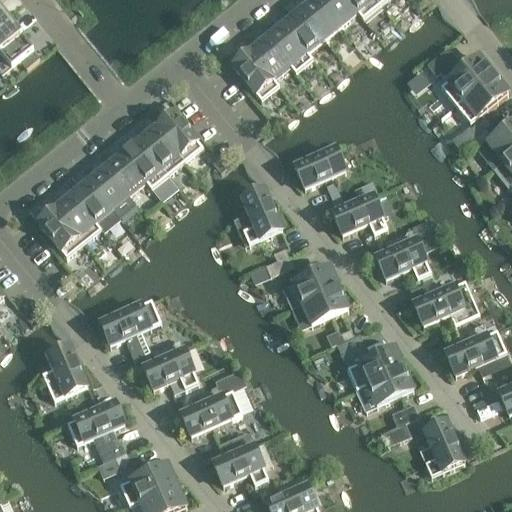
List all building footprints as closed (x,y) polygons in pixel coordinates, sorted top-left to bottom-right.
[(319,2),(316,0),(302,0),(310,10),(302,16),(325,45),(342,31),(319,2)] [(321,0),(319,2),(342,31),(358,18),(363,24),(364,24),(344,0),(321,0)] [(344,0),(364,24),(381,10),(372,0),(344,0)] [(372,0),(381,10),(393,0),(372,0)] [(325,45),(302,16),(293,4),(284,12),(293,23),(285,30),(308,59),(325,45)] [(313,65),(308,59),(285,30),(276,18),(267,25),(276,37),(268,43),(296,78),(313,65)] [(34,56),(6,21),(0,26),(0,77),(3,81),(21,66),(27,74),(40,63),(34,56)] [(296,78),(268,43),(259,32),(250,39),(260,50),(251,57),(275,86),(291,72),(296,79),(296,78)] [(275,86),(251,57),(242,45),(233,53),(242,64),(234,71),(262,106),(280,92),(275,86)] [(448,87),(441,92),(456,111),(493,81),(479,62),(464,74),(448,54),(428,70),(437,82),(441,78),(448,87)] [(456,111),(471,129),(508,99),(493,81),(456,111)] [(166,126),(158,132),(186,167),(204,153),(166,107),(157,114),(166,126)] [(140,128),(149,139),(141,146),(169,181),(186,167),(158,132),(148,121),(140,128)] [(470,134),(476,142),(486,134),(492,129),(486,121),(470,134)] [(511,160),(511,130),(479,157),(494,175),(511,160)] [(124,159),(147,188),(147,189),(152,195),(169,181),(141,146),(132,134),(123,141),(132,153),(124,159)] [(481,148),(491,140),(486,134),(476,142),(481,148)] [(115,148),(106,155),(115,166),(107,173),(130,202),(147,189),(147,188),(124,159),(115,148)] [(212,154),(206,159),(214,168),(219,163),(212,154)] [(305,195),(346,177),(336,155),(295,173),(305,195)] [(511,160),(494,175),(511,197),(511,160)] [(98,180),(90,187),(114,215),(130,202),(107,173),(98,161),(89,169),(98,180)] [(81,175),(72,182),(82,194),(74,200),(97,229),(114,215),(90,187),(81,175)] [(373,186),(355,195),(357,200),(360,207),(373,201),(379,199),(373,186)] [(335,188),(327,191),(335,211),(344,208),(343,206),(335,188)] [(65,207),(57,214),(85,249),(102,235),(97,229),(74,200),(64,189),(56,196),(65,207)] [(243,205),(255,232),(244,237),(250,251),(283,236),(265,196),(243,205)] [(344,208),(346,213),(360,207),(357,200),(343,206),(344,208)] [(333,219),(343,242),(370,230),(375,241),(388,235),(373,201),(360,207),(346,213),(333,219)] [(47,202),(38,210),(48,221),(39,228),(67,263),(85,249),(57,214),(47,202)] [(373,239),(369,231),(362,234),(366,242),(373,239)] [(385,247),(390,258),(417,246),(412,235),(385,247)] [(421,245),(427,258),(444,250),(439,238),(421,245)] [(413,274),(418,285),(432,279),(417,246),(390,258),(377,264),(386,286),(413,274)] [(286,254),(274,259),(277,266),(289,261),(286,254)] [(289,261),(277,266),(266,271),(271,283),(294,272),(289,261)] [(292,315),(303,310),(339,294),(330,273),(283,294),(292,315)] [(480,321),(466,288),(441,298),(427,305),(414,310),(424,333),(451,321),(455,332),(480,321)] [(427,305),(441,298),(438,291),(424,297),(427,305)] [(339,294),(303,310),(312,331),(348,315),(339,294)] [(152,307),(113,324),(101,330),(111,352),(126,345),(135,365),(151,358),(142,338),(162,329),(152,307)] [(339,340),(343,347),(354,342),(351,334),(339,340)] [(446,360),(456,382),(478,372),(507,359),(497,337),(473,348),(459,354),(446,360)] [(371,364),(360,339),(354,342),(343,347),(337,349),(337,350),(342,361),(353,356),(359,369),(348,374),(357,396),(368,391),(404,374),(395,354),(371,364)] [(459,354),(473,348),(470,340),(456,346),(459,354)] [(153,357),(158,368),(185,356),(180,345),(153,357)] [(54,376),(43,381),(55,408),(88,393),(70,353),(48,362),(54,376)] [(185,356),(158,368),(144,374),(154,396),(181,384),(185,395),(199,389),(185,356)] [(404,374),(368,391),(378,412),(414,396),(404,374)] [(239,377),(216,387),(217,392),(222,403),(233,398),(244,393),(246,392),(239,377)] [(217,392),(190,404),(195,415),(222,403),(217,392)] [(195,415),(182,421),(192,443),(243,420),(254,415),(244,393),(233,398),(222,403),(195,415)] [(511,393),(500,399),(509,421),(511,420),(511,393)] [(75,426),(68,430),(77,452),(95,444),(105,468),(116,463),(127,458),(121,444),(117,445),(113,436),(125,431),(115,409),(89,420),(75,426)] [(398,433),(406,429),(420,423),(414,410),(392,419),(398,433)] [(85,413),(72,419),(75,426),(89,420),(85,413)] [(74,426),(69,415),(55,421),(59,432),(74,426)] [(431,484),(443,478),(465,468),(447,428),(425,438),(436,462),(424,468),(431,484)] [(406,429),(398,433),(383,439),(389,452),(411,442),(406,429)] [(227,464),(241,458),(238,450),(224,456),(227,464)] [(214,470),(224,492),(250,480),(255,491),(269,485),(254,452),(241,458),(227,464),(214,470)] [(116,463),(119,471),(131,466),(127,458),(116,463)] [(177,491),(168,470),(121,491),(129,511),(130,511),(131,511),(177,491)] [(281,503),(308,492),(303,481),(276,493),(281,503)] [(131,511),(186,511),(177,491),(131,511)] [(316,511),(308,492),(281,503),(267,509),(268,511),(316,511)]
